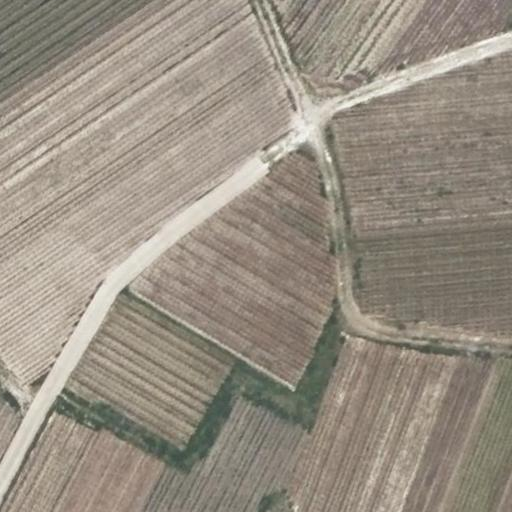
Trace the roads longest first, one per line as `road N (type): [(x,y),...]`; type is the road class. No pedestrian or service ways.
road 1 (track): [(0,480),(110,288),(306,121),(511,42)]
road 2 (track): [(254,0),(306,121)]
